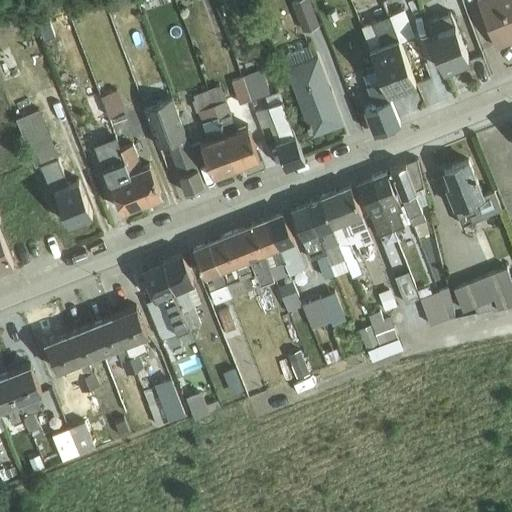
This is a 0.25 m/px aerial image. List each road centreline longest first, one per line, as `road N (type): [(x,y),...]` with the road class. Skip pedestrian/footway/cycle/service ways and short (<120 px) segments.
road 1 (tertiary): [(511,96),(0,300)]
road 2 (unclassified): [(411,320),(419,344),(511,323)]
